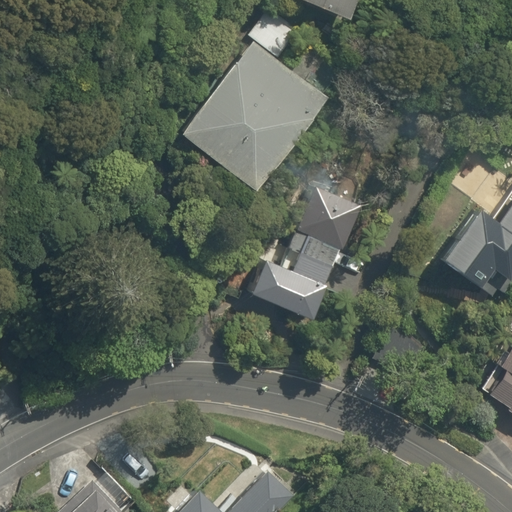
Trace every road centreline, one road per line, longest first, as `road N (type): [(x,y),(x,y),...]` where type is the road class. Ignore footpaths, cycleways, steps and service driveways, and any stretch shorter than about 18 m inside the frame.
road 1 (residential): [(511,511),(454,458),(409,436),(242,385),(174,378),(119,390),(0,451)]
road 2 (unknown): [(310,402),(410,214),(472,37),(506,0)]
